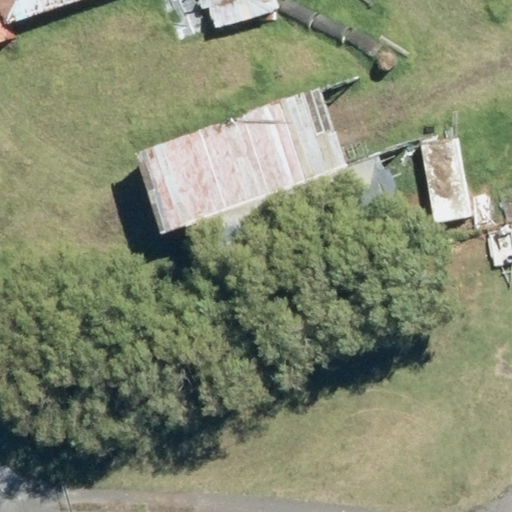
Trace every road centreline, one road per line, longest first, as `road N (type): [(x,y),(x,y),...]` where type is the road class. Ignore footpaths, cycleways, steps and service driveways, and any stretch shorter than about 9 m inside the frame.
road 1 (track): [(271,511),(0,502)]
road 2 (track): [(511,62),(377,105)]
